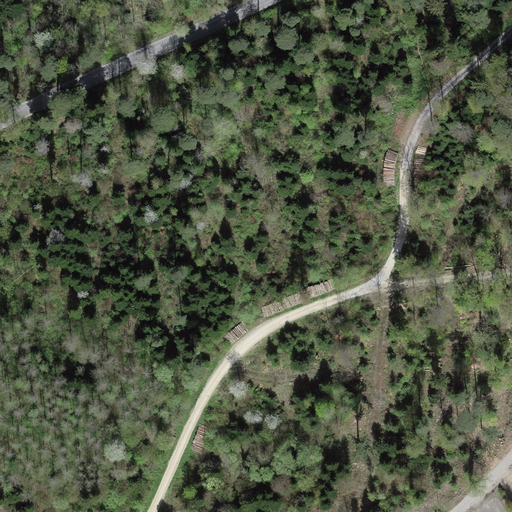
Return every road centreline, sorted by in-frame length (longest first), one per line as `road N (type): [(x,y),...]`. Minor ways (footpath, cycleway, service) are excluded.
road 1 (unclassified): [(511,31),(427,108),(405,162),(401,233),(380,279),(294,314),(242,346),(202,402),(151,511)]
road 2 (motorway): [(156,511),(189,0)]
road 3 (motorway): [(80,0),(63,511)]
road 4 (tertiary): [(0,105),(257,0)]
road 5 (track): [(511,273),(396,287),(380,279)]
